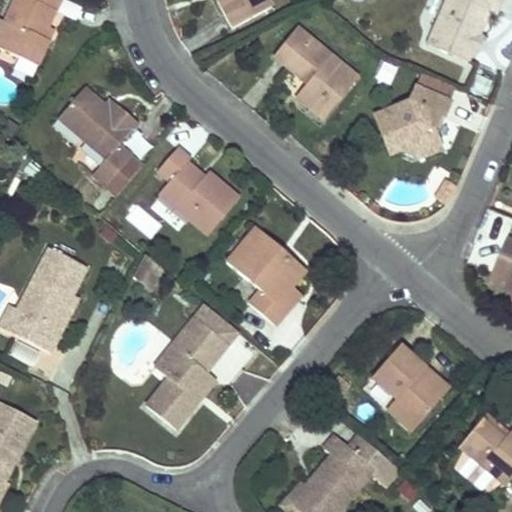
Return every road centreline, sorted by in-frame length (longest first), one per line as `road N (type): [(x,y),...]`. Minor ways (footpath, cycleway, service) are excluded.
road 1 (residential): [(141,0),(151,35),(177,75),(403,267)]
road 2 (residential): [(403,267),(354,309),(189,495)]
road 3 (residential): [(511,102),(463,216),(446,241),(403,267)]
road 4 (residential): [(189,495),(115,465),(69,482),(54,511)]
road 5 (residential): [(403,267),(511,361)]
